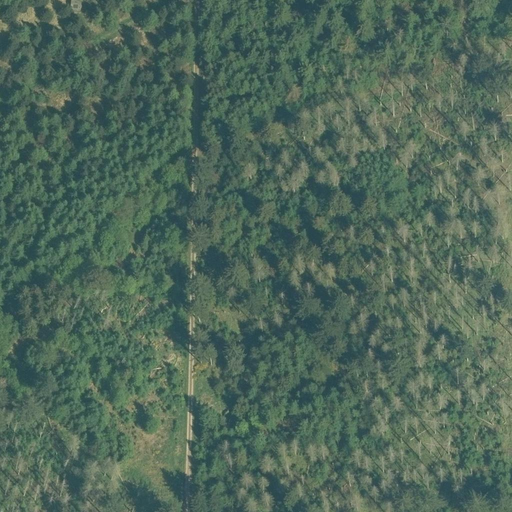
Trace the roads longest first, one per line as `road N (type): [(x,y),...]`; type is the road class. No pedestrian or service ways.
road 1 (track): [(196,156),(190,511)]
road 2 (track): [(196,156),(199,0)]
